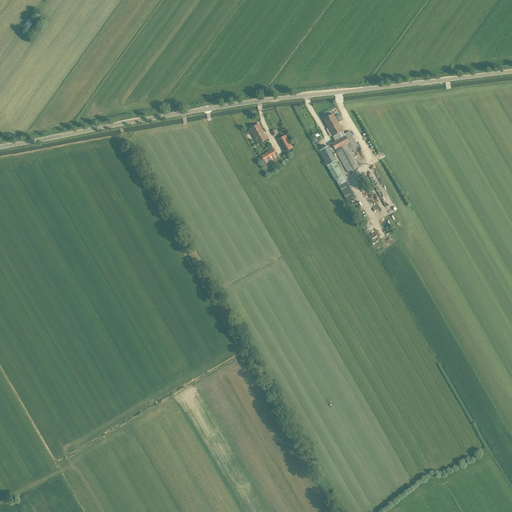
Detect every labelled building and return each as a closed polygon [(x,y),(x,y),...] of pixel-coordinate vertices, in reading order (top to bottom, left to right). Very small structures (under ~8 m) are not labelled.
[(333,137),(343,131),(333,114),(323,119),(333,137)] [(259,145),(267,139),(259,124),(250,129),(259,145)] [(360,167),(351,151),(358,147),(350,131),(344,134),(345,136),(331,143),(336,151),(348,173),(360,167)] [(285,152),(293,148),(286,135),(278,139),(285,152)] [(347,201),(355,197),(335,161),(336,161),(328,146),(319,151),(327,166),(347,201)] [(265,164),(274,159),(275,158),(278,157),(273,149),(261,156),(263,160),(265,164)] [(381,208),(385,205),(375,190),(371,192),(381,208)] [(382,196),(385,203),(392,201),(389,193),(382,196)]
